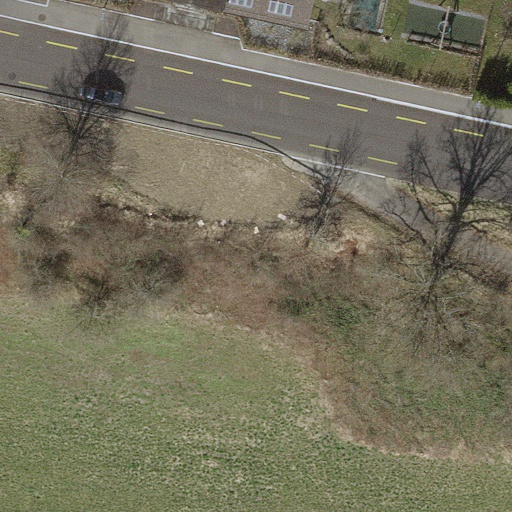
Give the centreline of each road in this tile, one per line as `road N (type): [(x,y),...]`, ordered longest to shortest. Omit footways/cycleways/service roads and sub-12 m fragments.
road 1 (tertiary): [(0,52),(511,163)]
road 2 (track): [(276,112),(410,215),(511,266)]
